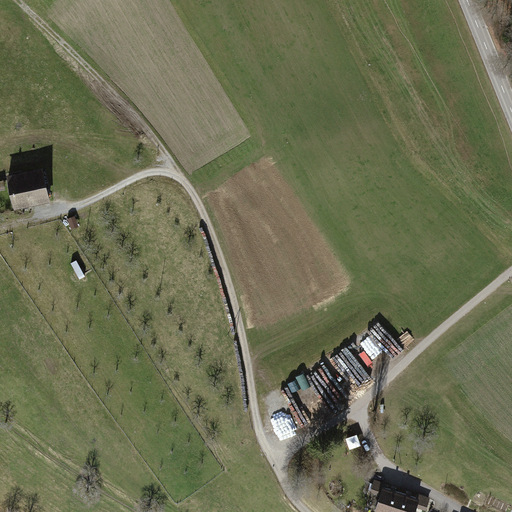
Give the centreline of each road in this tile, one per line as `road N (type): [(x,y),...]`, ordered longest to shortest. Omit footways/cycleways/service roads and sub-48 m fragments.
road 1 (unclassified): [(306,511),(274,460),(355,410),(511,271)]
road 2 (track): [(177,178),(104,85),(16,0)]
road 3 (track): [(260,435),(346,377),(396,354),(405,364)]
road 4 (tertiary): [(467,0),(511,113)]
